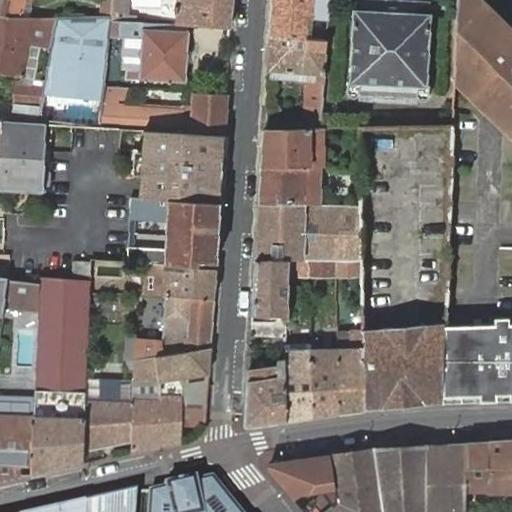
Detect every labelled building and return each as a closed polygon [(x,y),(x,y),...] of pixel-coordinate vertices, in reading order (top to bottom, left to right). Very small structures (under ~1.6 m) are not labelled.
[(0,0),(0,17),(21,18),(22,12),(16,12),(18,0),(0,0)] [(22,12),(25,0),(18,0),(16,12),(22,12)] [(111,0),(102,0),(102,18),(110,18),(111,0)] [(111,0),(110,18),(110,20),(127,21),(127,0),(111,0)] [(233,0),(179,0),(178,24),(201,25),(232,26),(233,0)] [(274,0),(273,33),(328,39),(330,0),(274,0)] [(357,0),(357,9),(433,13),(433,0),(357,0)] [(511,20),(491,0),(458,0),(456,80),(511,132),(511,20)] [(433,13),(357,9),(353,79),(350,80),(350,94),(431,97),(432,84),(429,84),(433,13)] [(21,18),(0,17),(0,72),(23,76),(34,24),(41,25),(41,30),(54,33),(57,17),(21,18)] [(44,122),(101,126),(106,85),(109,35),(110,20),(110,18),(102,18),(57,17),(54,33),(44,86),(40,105),(16,103),(14,121),(44,122)] [(127,21),(110,20),(109,35),(129,36),(128,77),(188,80),(190,31),(163,29),(163,23),(127,21)] [(34,79),(41,30),(41,25),(34,24),(23,76),(34,79)] [(200,41),(230,43),(232,26),(201,25),(200,41)] [(318,81),(325,81),(328,39),(273,33),(270,69),(318,74),(318,81)] [(16,85),(13,103),(16,103),(40,105),(44,86),(16,85)] [(101,126),(145,129),(183,131),(183,109),(122,105),(122,101),(128,101),(128,86),(106,85),(101,126)] [(227,91),(194,89),(193,131),(225,133),(227,91)] [(0,190),(43,190),(44,122),(14,121),(0,119),(0,315),(4,316),(4,310),(8,278),(0,277),(0,190)] [(324,165),(322,126),(267,127),(264,165),(320,165),(324,165)] [(183,131),(145,129),(141,198),(220,202),(225,133),(193,131),(183,131)] [(320,165),(264,165),(262,202),(335,204),(334,195),(320,195),(320,165)] [(220,202),(141,198),(132,197),(131,203),(144,203),(144,211),(169,212),(167,263),(216,265),(220,202)] [(277,317),(289,317),(289,313),(291,313),(291,272),(291,257),(312,257),(338,257),(363,257),(362,205),(335,204),(262,202),(254,312),(272,311),(273,314),(279,315),(278,315),(277,317)] [(291,272),(313,272),(312,257),(291,257),(291,272)] [(313,272),(338,273),(338,257),(312,257),(313,272)] [(338,257),(338,273),(364,273),(363,257),(338,257)] [(166,296),(214,298),(216,265),(167,263),(146,261),(147,295),(166,296)] [(40,314),(37,390),(87,391),(88,380),(91,293),(91,280),(41,276),(41,279),(40,314)] [(40,314),(41,279),(8,278),(4,310),(40,314)] [(165,355),(211,349),(214,298),(166,296),(165,355)] [(448,322),(445,401),(511,400),(511,315),(500,315),(500,320),(448,320),(448,322)] [(253,334),(274,334),(288,334),(289,317),(277,317),(276,317),(273,317),(253,318),(253,319),(253,334)] [(445,401),(448,322),(419,325),(420,359),(429,360),(429,374),(420,374),(421,404),(445,401)] [(392,406),(421,404),(420,374),(420,359),(419,325),(391,327),(392,406)] [(340,413),(367,410),(365,329),(365,327),(352,328),(352,345),(339,345),(340,413)] [(367,410),(392,406),(391,327),(365,329),(367,410)] [(249,426),(288,420),(289,340),(288,334),(274,334),(275,355),(279,356),(280,363),(250,368),(247,423),(249,426)] [(288,420),(314,417),(313,345),(313,339),(289,340),(288,420)] [(314,417),(340,413),(339,345),(313,345),(314,417)] [(161,379),(210,372),(211,349),(165,355),(136,358),(135,382),(161,379)] [(420,359),(420,374),(429,374),(429,360),(420,359)] [(85,449),(133,440),(135,401),(122,400),(122,382),(100,380),(99,400),(87,399),(86,418),(85,449)] [(87,391),(87,399),(99,400),(100,380),(88,380),(87,391)] [(133,452),(182,442),(183,406),(207,408),(209,381),(187,382),(184,395),(162,395),(161,400),(134,398),(135,401),(133,440),(133,452)] [(135,401),(134,398),(135,382),(122,382),(122,400),(135,401)] [(0,462),(35,465),(34,415),(34,397),(0,395),(0,462)] [(35,474),(84,463),(85,449),(86,418),(34,415),(35,465),(35,474)] [(511,438),(490,441),(490,491),(511,491),(511,438)] [(490,491),(490,441),(467,442),(468,491),(490,491)] [(467,442),(429,445),(429,511),(467,511),(468,491),(467,442)] [(429,511),(429,445),(331,455),(343,503),(332,511),(429,511)] [(271,463),(289,487),(312,484),(307,458),(271,463)] [(167,487),(152,491),(150,511),(242,511),(215,478),(198,480),(197,478),(166,484),(167,487)] [(136,511),(138,491),(87,503),(86,511),(136,511)] [(86,511),(87,503),(47,511),(86,511)]
